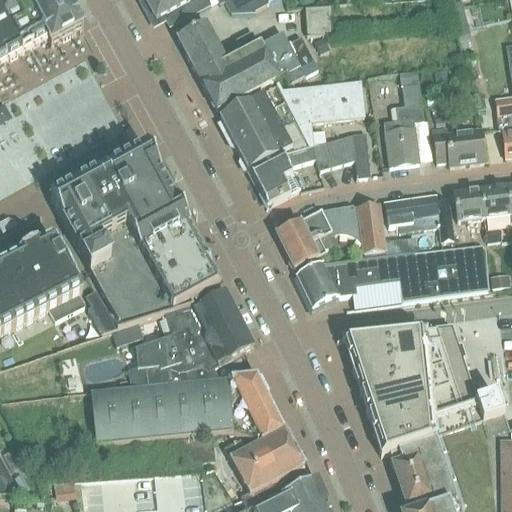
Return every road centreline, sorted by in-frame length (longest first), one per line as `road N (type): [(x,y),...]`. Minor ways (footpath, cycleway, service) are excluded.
road 1 (unclassified): [(359,511),(234,245)]
road 2 (residential): [(511,182),(322,211),(234,245)]
road 3 (unclassified): [(234,245),(99,0)]
